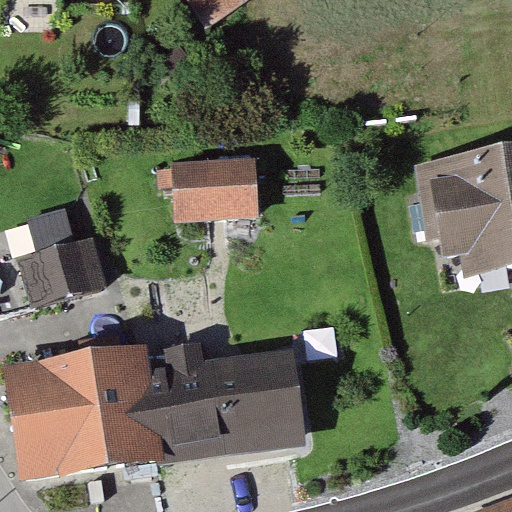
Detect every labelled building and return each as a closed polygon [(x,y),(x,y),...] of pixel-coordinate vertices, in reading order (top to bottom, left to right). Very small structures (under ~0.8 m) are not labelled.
[(511,155),(430,167),(447,283),(511,273),(511,155)] [(178,234),(263,229),(260,166),(175,170),(178,234)] [(17,229),(48,321),(107,301),(75,209),(17,229)] [(164,350),(17,371),(33,485),(180,465),(169,380),(164,350)] [(169,380),(180,465),(317,448),(306,363),(169,380)] [(511,511),(511,502),(489,511),(511,511)]
